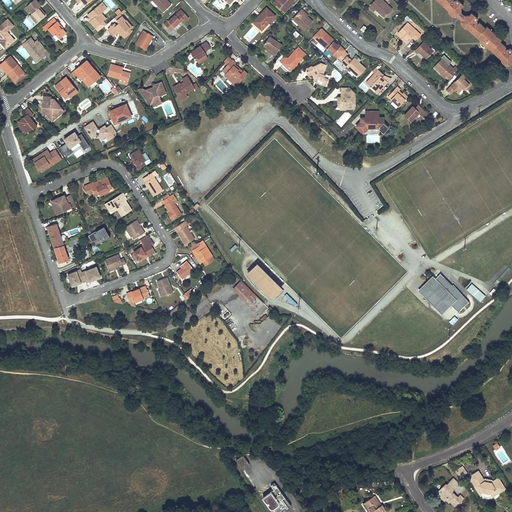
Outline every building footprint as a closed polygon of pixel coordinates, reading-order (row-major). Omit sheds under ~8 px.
[(31,15),(34,18),(37,22),(45,16),(39,8),(40,7),(34,0),(33,0),(26,7),(31,14),(31,15)] [(152,0),(163,12),(167,8),(170,4),(166,0),(152,0)] [(292,2),(293,1),(294,0),(275,0),(273,2),(284,13),(293,3),(292,2)] [(376,10),(380,13),(384,17),(392,9),(382,0),(375,0),(369,7),(374,12),(376,10)] [(437,0),(438,0),(442,4),(443,2),(446,5),(449,8),(449,12),(452,15),(458,15),(461,12),(461,7),(458,5),(461,2),(458,0),(437,0)] [(99,4),(87,15),(91,19),(89,21),(98,31),(106,24),(102,21),(105,18),(101,13),(105,10),(99,4)] [(261,19),(260,18),(254,24),(261,31),(275,16),(266,8),(259,16),(262,18),(261,19)] [(163,23),(167,27),(170,30),(180,21),(183,23),(189,18),(181,9),(168,21),(167,20),(163,23)] [(312,21),(310,19),(307,17),(308,16),(301,9),(292,19),(304,30),(312,21)] [(110,28),(109,29),(115,36),(118,33),(120,32),(122,34),(121,34),(124,38),(131,32),(130,30),(132,28),(125,20),(125,21),(121,16),(126,12),(124,10),(121,12),(118,15),(114,18),(119,24),(116,27),(114,25),(113,26),(112,26),(111,26),(111,27),(110,27),(110,28)] [(511,49),(506,50),(506,49),(507,47),(500,41),(502,39),(499,37),(497,37),(498,35),(492,30),(491,31),(490,30),(490,28),(488,26),(486,28),(479,22),(478,23),(477,22),(477,18),(478,17),(474,14),(471,17),(469,15),(465,15),(461,19),(462,23),(462,24),(465,27),(470,27),(472,29),(475,32),(474,34),(478,37),(479,36),(481,38),(481,40),(481,43),(481,46),(483,47),(486,47),(488,47),(491,47),(493,49),(492,50),(496,54),(497,53),(500,55),(502,57),(502,62),(506,66),(511,65),(511,62),(511,49)] [(262,18),(259,16),(253,23),(254,24),(260,18),(261,19),(262,18)] [(0,42),(5,48),(14,40),(5,30),(6,29),(8,30),(13,26),(7,19),(0,25),(0,42)] [(47,29),(56,22),(54,19),(45,26),(47,29)] [(53,36),(54,36),(54,35),(58,39),(66,33),(56,22),(47,29),(53,36)] [(401,36),(400,36),(400,37),(406,43),(412,37),(417,32),(407,23),(397,33),(401,36)] [(107,31),(112,38),(115,36),(109,29),(107,31)] [(148,44),(147,43),(150,39),(151,40),(153,36),(143,30),(135,44),(145,50),(148,44)] [(338,43),(337,44),(337,45),(333,41),(333,40),(326,33),(318,41),(326,49),(333,54),(337,50),(340,46),(338,43)] [(268,37),(263,45),(268,48),(273,52),(271,54),(275,56),(281,45),(268,37)] [(34,42),(30,38),(23,44),(28,50),(27,51),(33,58),(36,58),(39,61),(42,58),(41,57),(43,54),(38,47),(41,45),(37,40),(34,42)] [(196,61),(201,57),(206,54),(205,52),(211,48),(207,42),(190,52),(196,61)] [(418,54),(419,52),(426,59),(433,51),(423,42),(415,51),(418,54)] [(43,54),(45,56),(48,53),(41,45),(38,47),(43,54)] [(306,55),(298,48),(296,50),(304,57),(306,55)] [(323,52),(329,58),(333,54),(326,49),(323,52)] [(279,61),(281,63),(282,64),(284,63),(292,70),(304,57),(296,50),(288,58),(285,55),(279,61)] [(354,58),(345,50),(341,55),(340,56),(343,60),(347,56),(351,61),(354,58)] [(197,63),(208,56),(206,54),(201,57),(196,61),(197,63)] [(9,72),(15,80),(24,73),(10,56),(0,63),(0,64),(7,73),(9,72)] [(358,76),(365,69),(354,58),(351,61),(347,56),(343,60),(340,56),(338,58),(344,63),(343,65),(341,66),(344,68),(347,66),(358,76)] [(438,72),(441,75),(444,78),(446,76),(450,80),(459,70),(455,67),(453,69),(450,66),(446,62),(448,59),(445,56),(434,67),(439,71),(438,72)] [(88,86),(93,81),(99,77),(91,67),(88,63),(86,60),(74,70),(79,76),(88,86)] [(236,64),(232,60),(227,66),(230,69),(228,71),(224,76),(228,79),(229,77),(234,82),(236,80),(239,83),(247,74),(243,71),(242,72),(234,65),(236,64)] [(317,79),(316,81),(315,82),(325,86),(328,80),(324,78),(325,75),(323,74),(326,65),(321,63),(312,67),(314,69),(309,71),(307,72),(308,76),(313,75),(314,78),(317,79)] [(121,71),(121,69),(122,67),(110,64),(107,73),(109,76),(127,81),(129,73),(121,71)] [(376,90),(378,89),(379,87),(381,89),(391,78),(384,75),(378,70),(375,68),(372,71),(375,74),(366,82),(370,87),(372,85),(376,90)] [(76,78),(79,76),(74,70),(71,73),(76,78)] [(15,83),(25,74),(24,73),(15,80),(9,72),(7,73),(15,83)] [(458,93),(462,88),(464,90),(470,84),(471,84),(472,83),(462,74),(447,91),(450,94),(455,90),(458,93)] [(173,87),(176,93),(179,98),(185,95),(184,93),(194,88),(195,91),(198,88),(195,83),(192,85),(187,76),(182,79),(183,82),(179,85),(179,84),(173,87)] [(64,98),(66,97),(69,95),(70,97),(77,91),(66,77),(54,86),(64,98)] [(90,89),(102,80),(99,77),(93,81),(88,86),(90,89)] [(161,103),(161,102),(161,101),(162,101),(161,98),(160,99),(160,97),(159,98),(158,96),(166,93),(162,82),(154,85),(153,88),(154,91),(151,92),(145,90),(142,95),(148,104),(154,101),(155,105),(161,103)] [(111,90),(115,95),(122,90),(118,84),(111,90)] [(378,94),(382,90),(381,89),(379,87),(378,89),(376,90),(372,85),(370,87),(378,94)] [(407,97),(405,95),(403,93),(402,94),(399,91),(400,89),(397,86),(388,97),(398,107),(407,97)] [(352,91),(342,91),(342,97),(338,97),(338,106),(337,109),(353,108),(355,104),(355,94),(352,91)] [(45,109),(43,110),(42,111),(45,115),(46,114),(49,117),(52,115),(54,118),(64,111),(54,99),(51,98),(52,97),(49,96),(48,100),(43,100),(42,107),(45,107),(45,109)] [(111,112),(116,123),(132,117),(127,105),(111,112)] [(414,118),(417,120),(420,123),(427,114),(417,105),(415,108),(413,106),(404,115),(411,121),(414,118)] [(24,120),(24,119),(21,120),(21,122),(19,122),(21,130),(23,129),(23,130),(29,129),(31,128),(32,129),(33,130),(36,127),(30,119),(30,117),(32,115),(27,109),(24,111),(27,115),(24,118),(25,119),(24,120)] [(360,129),(364,132),(367,129),(377,129),(382,134),(388,128),(383,123),(383,119),(378,119),(378,112),(365,112),(366,119),(362,119),(362,121),(360,122),(356,127),(359,130),(360,129)] [(117,132),(111,124),(106,127),(105,125),(100,128),(100,130),(97,129),(97,128),(93,122),(84,127),(92,138),(96,135),(96,132),(99,133),(99,135),(102,139),(107,136),(109,140),(114,136),(113,135),(117,132)] [(78,141),(84,150),(90,146),(81,134),(78,136),(75,132),(64,139),(67,143),(60,147),(66,157),(71,153),(70,152),(72,151),(70,146),(78,141)] [(61,159),(55,149),(50,153),(49,152),(44,156),(42,153),(33,159),(37,164),(36,165),(39,170),(54,160),(55,162),(61,159)] [(146,165),(145,164),(144,162),(145,161),(149,159),(145,153),(142,155),(138,149),(129,155),(138,170),(146,165)] [(54,160),(39,170),(41,172),(55,162),(54,160)] [(162,190),(158,183),(154,176),(153,176),(151,177),(149,174),(142,179),(153,196),(162,190)] [(94,182),(90,183),(84,186),(89,195),(94,193),(94,194),(98,192),(99,194),(100,196),(109,192),(108,190),(107,188),(111,187),(107,178),(94,183),(94,182)] [(76,205),(71,195),(65,197),(64,195),(59,197),(60,199),(57,200),(56,199),(51,201),(55,210),(59,208),(61,212),(71,207),(76,205)] [(116,208),(117,207),(122,216),(131,210),(128,205),(127,205),(124,201),(123,201),(119,195),(105,204),(107,207),(109,206),(111,210),(115,207),(116,208)] [(165,204),(164,204),(168,211),(170,214),(168,215),(171,220),(181,214),(172,200),(170,196),(162,201),(165,204)] [(184,217),(189,214),(194,211),(192,209),(183,215),(184,217)] [(130,238),(132,236),(134,235),(136,238),(145,233),(137,220),(124,228),(130,238)] [(186,221),(175,228),(185,245),(194,240),(186,225),(188,224),(186,221)] [(47,226),(54,247),(63,245),(56,223),(47,226)] [(104,226),(89,235),(92,242),(101,237),(103,241),(110,237),(104,226)] [(140,241),(142,245),(151,240),(148,235),(140,241)] [(134,261),(136,260),(137,259),(138,260),(146,256),(147,257),(155,252),(151,246),(154,245),(151,240),(142,245),(143,246),(133,252),(134,253),(131,255),(134,261)] [(209,258),(212,256),(206,246),(204,243),(198,247),(192,251),(199,264),(203,262),(209,258)] [(68,259),(63,245),(54,247),(59,262),(68,259)] [(118,254),(104,260),(108,270),(116,267),(122,264),(120,259),(118,254)] [(212,262),(209,258),(203,262),(205,266),(212,262)] [(182,269),(177,272),(178,273),(181,278),(182,279),(194,271),(187,261),(180,267),(182,269)] [(283,290),(257,264),(249,272),(275,298),(283,290)] [(96,267),(82,272),(84,278),(85,281),(89,279),(89,280),(94,279),(94,280),(100,277),(96,267)] [(82,272),(81,269),(67,275),(72,286),(77,284),(76,284),(81,282),(80,280),(84,278),(82,272)] [(469,302),(455,286),(454,287),(440,274),(426,288),(432,297),(430,300),(442,312),(450,304),(459,312),(462,307),(469,302)] [(167,278),(157,282),(160,289),(163,297),(173,293),(167,278)] [(420,291),(430,300),(432,297),(426,288),(434,279),(433,278),(420,291)] [(256,313),(264,305),(240,282),(233,289),(256,313)] [(486,295),(472,283),(467,289),(480,301),(486,295)] [(129,302),(131,301),(133,300),(134,303),(150,296),(146,286),(126,294),(129,302)] [(449,321),(452,325),(458,320),(455,316),(449,321)] [(248,464),(245,459),(242,455),(236,459),(242,468),(248,464)] [(466,472),(462,466),(455,470),(460,478),(466,474),(466,472)] [(477,471),(471,474),(470,480),(479,474),(477,471)] [(479,474),(470,480),(479,493),(483,491),(489,492),(491,496),(504,488),(497,477),(492,481),(491,482),(484,480),(483,479),(479,474)] [(457,496),(451,491),(459,483),(453,477),(446,484),(445,483),(441,487),(443,489),(439,493),(449,503),(450,502),(455,507),(464,498),(460,494),(457,496)] [(273,488),(262,497),(273,511),(280,511),(291,505),(274,483),(271,485),(273,488)] [(381,504),(374,495),(373,496),(380,505),(381,504)] [(382,511),(385,510),(385,509),(384,508),(385,507),(382,504),(381,504),(380,505),(373,496),(364,502),(371,511),(370,511),(382,511)] [(370,511),(371,511),(364,502),(363,503),(368,511),(370,511)]
